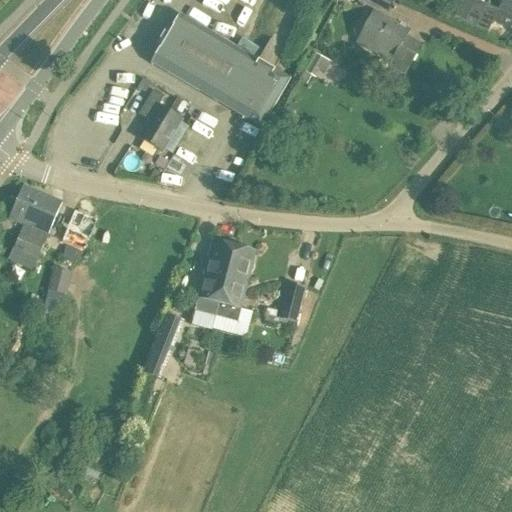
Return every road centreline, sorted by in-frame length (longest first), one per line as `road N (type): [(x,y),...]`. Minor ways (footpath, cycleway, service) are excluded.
road 1 (unclassified): [(391,223),(267,222),(170,208),(0,161)]
road 2 (unclassified): [(391,223),(511,77)]
road 3 (primary): [(0,131),(99,0)]
road 4 (unclassified): [(511,244),(391,223)]
